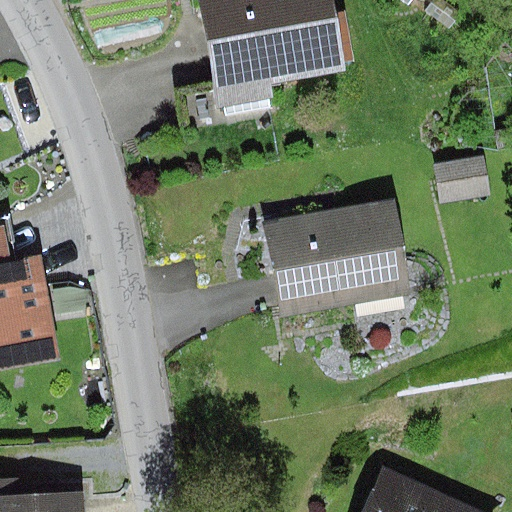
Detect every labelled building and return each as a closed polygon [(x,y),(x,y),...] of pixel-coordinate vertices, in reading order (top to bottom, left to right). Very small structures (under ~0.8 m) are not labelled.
[(333,0),(197,0),(217,110),(275,100),(273,85),(346,72),(333,0)] [(485,158),(434,165),(441,205),(492,197),(485,158)] [(396,202),(263,225),(279,319),(412,297),(396,202)] [(0,357),(66,349),(49,221),(0,227),(0,357)] [(479,511),(382,469),(362,511),(479,511)] [(0,511),(91,511),(90,476),(0,480),(0,511)]
